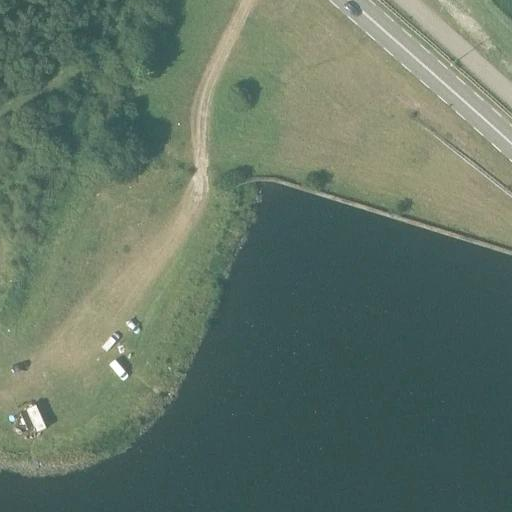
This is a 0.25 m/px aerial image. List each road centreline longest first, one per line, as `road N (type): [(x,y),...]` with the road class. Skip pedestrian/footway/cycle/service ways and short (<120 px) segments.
road 1 (track): [(0,378),(69,338),(252,0)]
road 2 (motorway): [(511,256),(441,511)]
road 3 (primary): [(511,142),(354,0)]
road 4 (unclassified): [(511,93),(407,0)]
